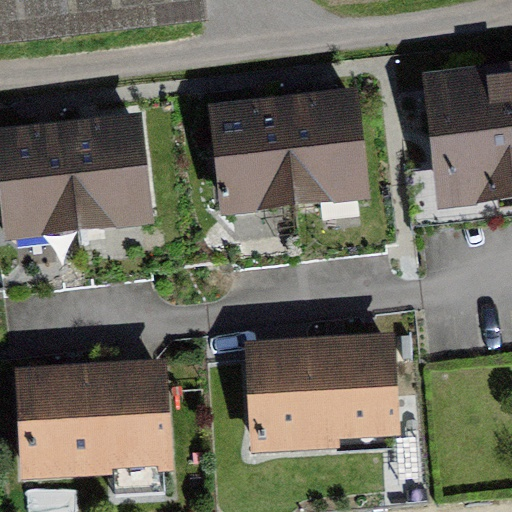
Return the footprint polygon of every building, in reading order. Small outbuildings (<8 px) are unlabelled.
[(195,0),(0,0),(0,40),(198,17),(195,0)] [(511,187),(511,82),(436,91),(447,195),(511,187)] [(349,99),(280,107),(292,212),(361,204),(349,99)] [(219,220),(292,212),(280,107),(208,115),(219,220)] [(135,122),(66,130),(79,231),(147,223),(135,122)] [(0,237),(0,240),(79,231),(66,130),(0,138),(0,237)] [(389,347),(251,355),(256,445),(338,440),(351,424),(393,421),(389,347)] [(160,373),(22,381),(27,472),(113,467),(115,496),(165,494),(163,464),(165,464),(160,373)]
